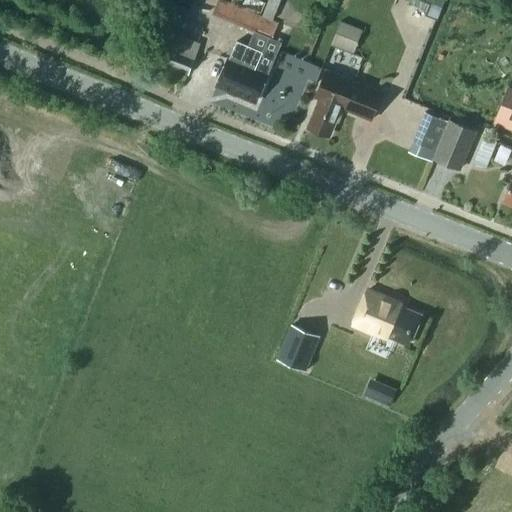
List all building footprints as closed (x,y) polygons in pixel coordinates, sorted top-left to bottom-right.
[(226,0),(218,0),(213,13),(255,31),(271,38),(278,22),(255,13),(226,0)] [(266,1),(262,0),(232,0),(261,12),(266,1)] [(425,25),(432,0),(431,0),(408,0),(403,18),(425,25)] [(363,30),(341,21),(331,44),(354,53),(363,30)] [(187,73),(200,42),(169,30),(156,61),(187,73)] [(244,96),(246,99),(250,101),(253,100),(255,101),(267,74),(255,69),(263,51),(237,40),(229,58),(228,57),(217,84),(244,96)] [(333,121),(335,122),(341,108),(371,120),(382,92),(330,71),(313,113),(315,114),(309,128),(327,135),(333,121)] [(511,88),(508,87),(494,122),(511,129),(511,88)] [(434,158),(437,151),(449,121),(425,111),(412,141),(409,150),(433,160),(434,158)] [(449,121),(437,151),(434,158),(460,168),(475,132),(449,121)] [(492,156),(511,164),(511,145),(486,134),(474,161),(488,167),(492,156)] [(511,178),(503,201),(511,204),(511,178)] [(368,289),(353,324),(386,337),(387,335),(409,344),(421,314),(400,305),(401,303),(368,289)] [(291,324),(278,358),(298,366),(312,333),(291,324)] [(391,401),(396,386),(370,378),(365,393),(391,401)]
